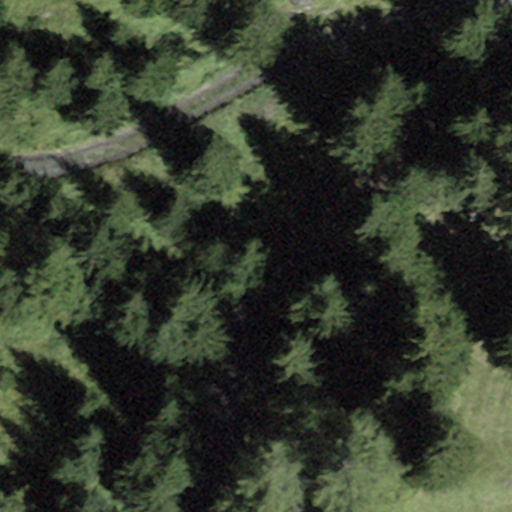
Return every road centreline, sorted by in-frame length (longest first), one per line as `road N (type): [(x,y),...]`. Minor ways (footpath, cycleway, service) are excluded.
road 1 (track): [(511,73),(289,274),(221,497),(206,511)]
road 2 (track): [(489,0),(302,52),(132,141)]
road 3 (track): [(0,186),(132,141)]
